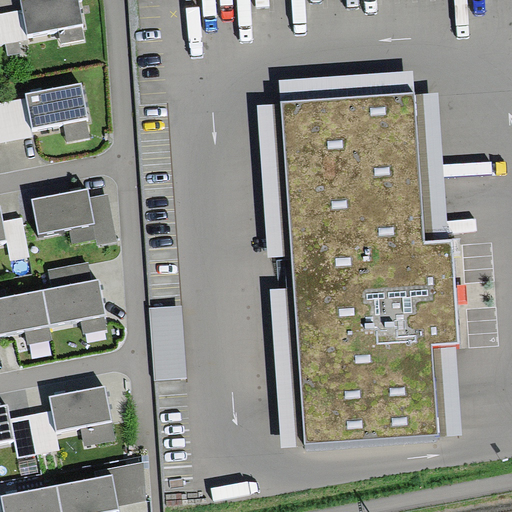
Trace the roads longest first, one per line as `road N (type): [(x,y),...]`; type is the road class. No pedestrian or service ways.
road 1 (residential): [(140,359),(127,163)]
road 2 (residential): [(127,163),(114,0)]
road 3 (residential): [(353,511),(511,482)]
road 4 (residential): [(140,359),(0,382)]
road 5 (residential): [(0,184),(127,163)]
